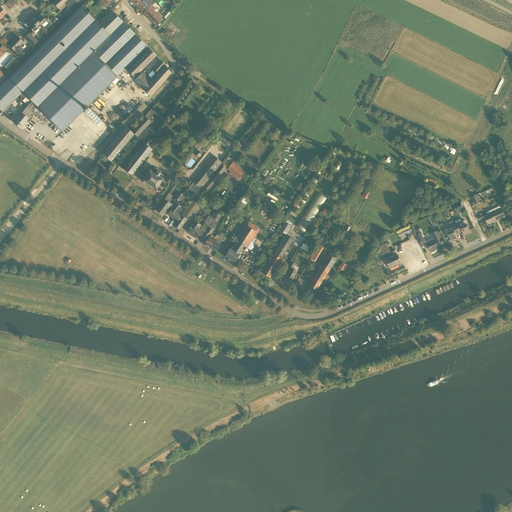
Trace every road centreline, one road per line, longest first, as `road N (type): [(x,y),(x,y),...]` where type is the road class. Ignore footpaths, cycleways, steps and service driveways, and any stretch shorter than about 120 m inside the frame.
road 1 (unclassified): [(195,249),(292,312),(317,316),(485,242)]
road 2 (track): [(84,511),(214,420),(328,373)]
road 3 (unclassified): [(80,174),(174,72),(124,0)]
road 4 (track): [(451,176),(511,39)]
road 5 (unclassified): [(195,249),(80,174)]
